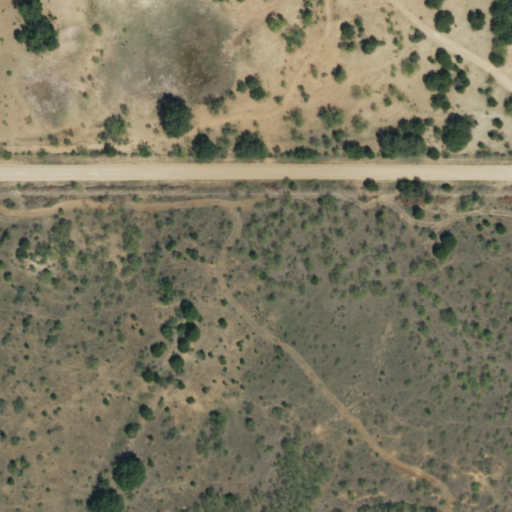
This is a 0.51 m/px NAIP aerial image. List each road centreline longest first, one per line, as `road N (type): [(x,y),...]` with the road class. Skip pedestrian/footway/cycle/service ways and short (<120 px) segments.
road 1 (residential): [(0,198),(511,201)]
road 2 (residential): [(511,117),(385,110),(293,0)]
